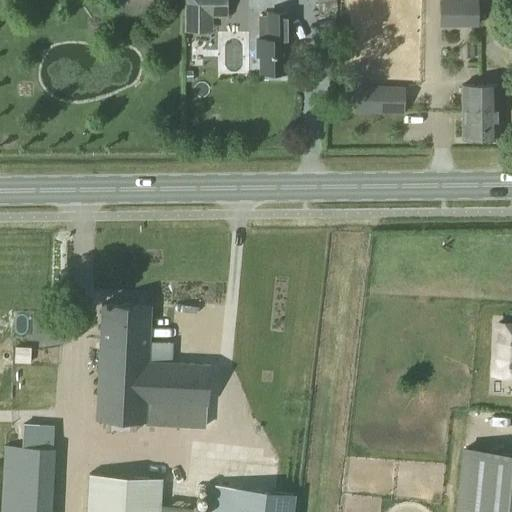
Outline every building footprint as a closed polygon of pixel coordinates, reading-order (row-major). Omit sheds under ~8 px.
[(184,0),(185,31),(205,31),(205,10),(225,10),(224,0),(184,0)] [(476,0),(458,0),(458,25),(476,25),(476,0)] [(258,39),(258,55),(261,55),(261,72),(284,72),(284,43),(288,43),(288,13),(268,13),(268,39),(258,39)] [(462,84),(462,140),(498,140),(498,137),(498,84),(462,84)] [(101,303),(95,418),(204,424),(207,365),(168,363),(169,343),(146,342),(148,306),(101,303)] [(511,323),(498,322),(495,372),(511,373),(511,323)] [(48,511),(52,449),(4,447),(0,511),(48,511)] [(511,511),(511,453),(464,449),(457,511),(511,511)] [(86,476),(84,511),(156,511),(158,479),(86,476)] [(207,485),(203,511),(290,511),(293,494),(235,487),(235,488),(207,485)]
